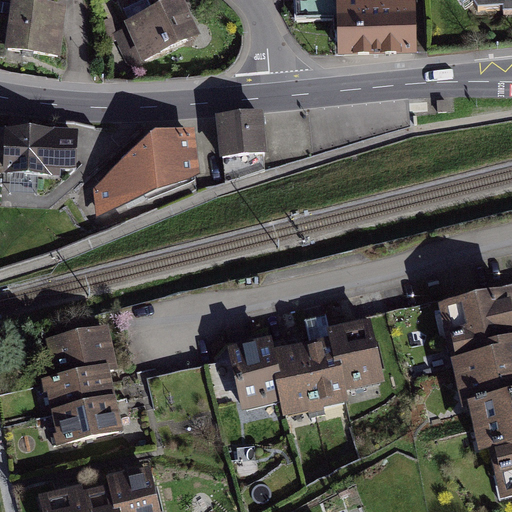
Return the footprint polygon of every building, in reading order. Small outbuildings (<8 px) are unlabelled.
[(195,41),(175,0),(128,0),(116,6),(146,66),(195,41)] [(338,0),(297,0),(298,23),(339,22),(338,0)] [(338,0),(339,22),(340,60),(382,59),(380,0),(338,0)] [(414,0),(380,0),(382,59),(416,59),(414,0)] [(511,0),(457,0),(457,3),(465,15),(473,7),(481,17),(506,15),(506,20),(511,19),(511,0)] [(65,8),(12,1),(5,51),(58,58),(65,8)] [(269,161),(264,119),(215,124),(220,166),(269,161)] [(77,177),(78,136),(6,133),(4,174),(77,177)] [(203,186),(196,137),(154,139),(95,195),(100,227),(203,186)] [(461,407),(468,406),(511,396),(511,293),(440,309),(461,407)] [(330,335),(332,343),(347,398),(384,389),(368,325),(330,335)] [(118,369),(110,333),(47,348),(56,384),(110,371),(118,369)] [(332,343),(300,351),(317,416),(349,408),(347,398),(332,343)] [(264,348),(227,358),(243,422),(281,412),(267,359),(264,348)] [(300,351),(267,359),(281,412),(284,425),(317,416),(300,351)] [(118,404),(110,371),(56,384),(43,387),(51,421),(118,404)] [(489,454),(500,505),(511,502),(511,396),(468,406),(478,456),(489,454)] [(126,437),(118,404),(51,421),(59,453),(126,437)] [(112,483),(114,489),(119,511),(158,511),(149,474),(112,483)] [(119,511),(114,489),(77,498),(80,511),(119,511)] [(75,492),(39,501),(41,511),(80,511),(77,498),(75,492)]
